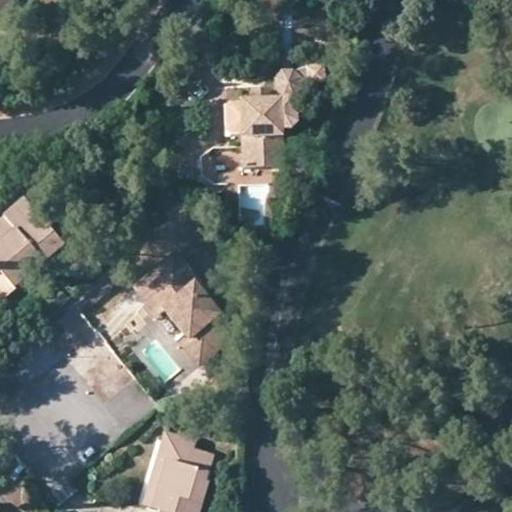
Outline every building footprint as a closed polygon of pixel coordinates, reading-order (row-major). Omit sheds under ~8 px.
[(0,0),(0,13),(5,15),(11,0),(0,0)] [(335,0),(268,0),(272,21),(338,9),(335,0)] [(303,72),(299,76),(303,81),(303,85),(311,82),(311,88),(329,87),(328,69),(310,70),(303,72)] [(226,184),(245,183),(246,169),(288,168),(288,130),(298,131),(305,124),(305,114),(298,107),(301,104),(301,98),(299,97),(299,96),(303,91),(303,85),(303,81),(299,76),(297,74),(286,74),(279,81),(279,91),(286,98),(286,99),(246,99),(246,102),(233,102),(228,106),(228,133),(232,139),(246,139),(246,146),(227,146),(226,184)] [(226,184),(227,146),(213,146),(206,153),(206,176),(213,184),(226,184)] [(65,247),(27,201),(6,218),(18,232),(4,244),(0,246),(0,298),(4,303),(18,292),(15,288),(65,247)] [(18,232),(6,218),(0,222),(0,239),(4,244),(18,232)] [(177,257),(138,289),(161,320),(168,314),(188,339),(182,344),(199,367),(220,350),(222,338),(235,327),(209,295),(206,297),(187,274),(190,272),(177,257)] [(192,448),(164,440),(156,468),(165,470),(154,511),(156,511),(198,511),(205,489),(202,488),(210,461),(190,456),(192,448)] [(165,470),(156,468),(145,509),(154,511),(165,470)]
